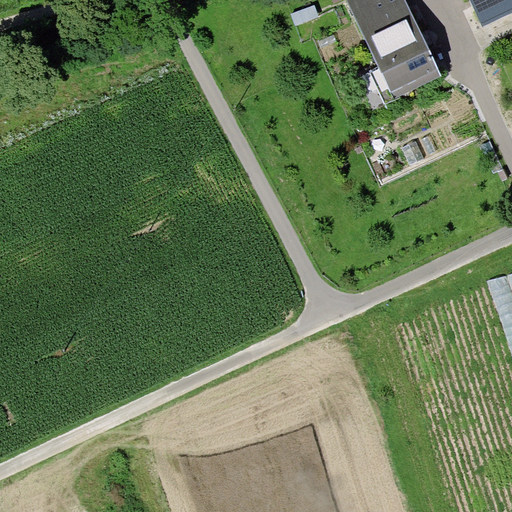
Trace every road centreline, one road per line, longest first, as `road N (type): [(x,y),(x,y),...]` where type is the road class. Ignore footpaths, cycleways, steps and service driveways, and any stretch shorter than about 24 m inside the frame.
road 1 (track): [(0,473),(331,315)]
road 2 (residential): [(331,315),(511,229)]
